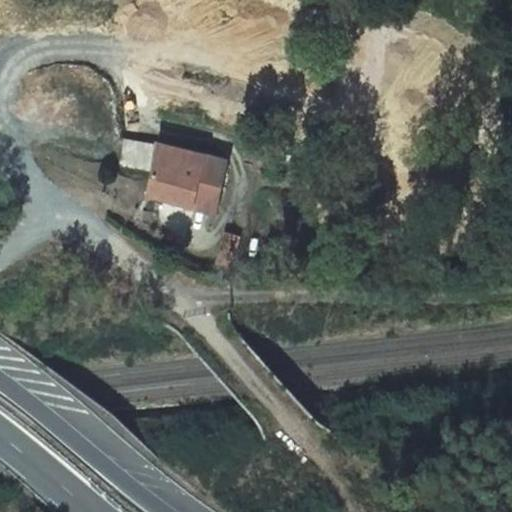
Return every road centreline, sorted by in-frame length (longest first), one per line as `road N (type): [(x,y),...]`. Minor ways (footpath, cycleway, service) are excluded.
road 1 (track): [(0,258),(56,201),(200,317),(315,442),(403,468)]
road 2 (primary): [(166,511),(0,372)]
road 3 (unknown): [(32,225),(31,153),(41,132),(136,138)]
road 4 (primary): [(0,436),(97,511)]
